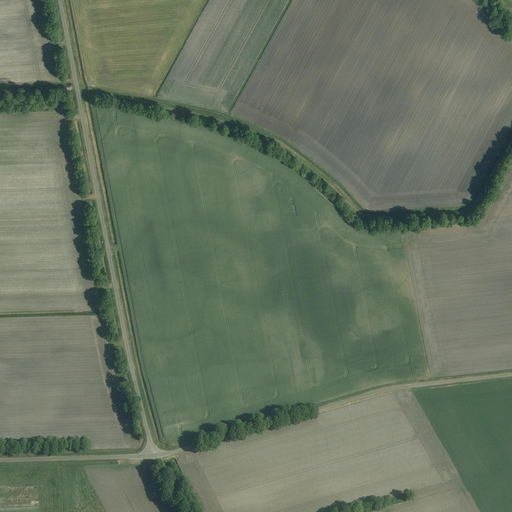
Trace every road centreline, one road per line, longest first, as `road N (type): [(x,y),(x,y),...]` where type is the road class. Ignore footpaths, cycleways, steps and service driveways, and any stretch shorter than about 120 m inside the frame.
road 1 (unclassified): [(153,455),(60,0)]
road 2 (unclassified): [(153,455),(384,390),(511,375)]
road 3 (unclassified): [(0,460),(153,455)]
